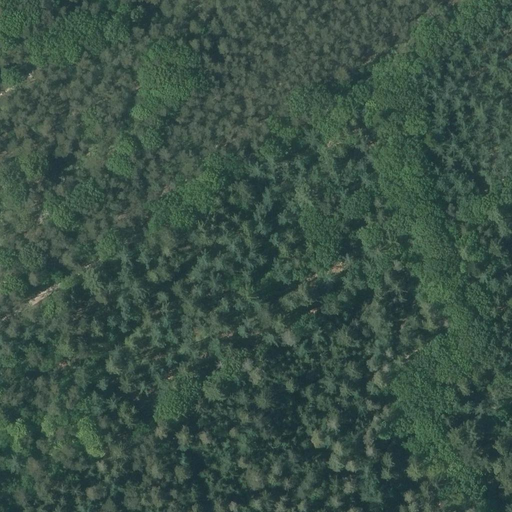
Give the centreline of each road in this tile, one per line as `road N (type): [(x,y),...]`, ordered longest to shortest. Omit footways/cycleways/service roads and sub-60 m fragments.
road 1 (track): [(18,511),(511,176)]
road 2 (unknown): [(0,269),(207,133),(254,124),(287,106),(442,0)]
road 3 (track): [(377,64),(403,115),(406,187),(421,234),(477,314),(473,328),(431,357),(417,381),(416,423),(478,511)]
road 4 (track): [(0,323),(329,95)]
road 5 (track): [(329,95),(475,0)]
